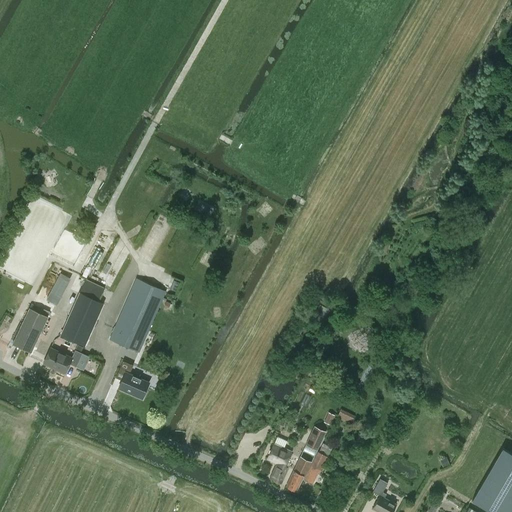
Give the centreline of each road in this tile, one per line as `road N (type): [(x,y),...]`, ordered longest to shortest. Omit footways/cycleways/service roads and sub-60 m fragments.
road 1 (track): [(89,407),(113,352),(96,343),(137,259),(107,214),(225,0)]
road 2 (unclassified): [(318,511),(0,364)]
